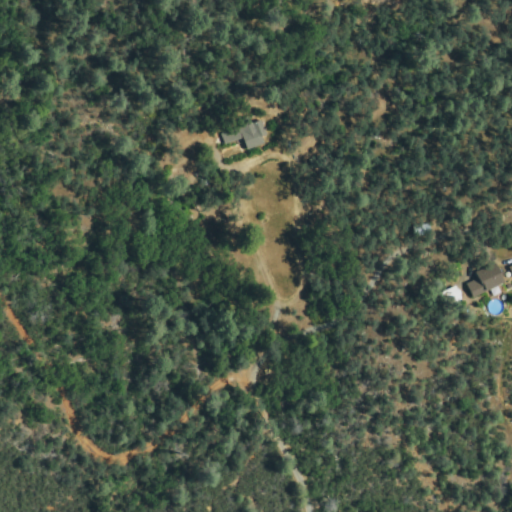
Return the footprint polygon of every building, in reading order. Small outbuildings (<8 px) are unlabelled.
[(248,118),(251,125),(258,121),(265,134),(260,137),(262,142),(248,149),(242,137),(227,145),(222,135),(242,125),(240,122),(248,118)] [(310,168),(308,161),(324,157),(326,164),(310,168)] [(412,235),(412,228),(428,227),(428,234),(412,235)] [(511,275),(511,262),(503,266),(508,278),(511,275)] [(465,284),(493,265),(503,279),(474,298),(465,284)] [(455,288),(460,299),(445,306),(440,294),(455,288)]
